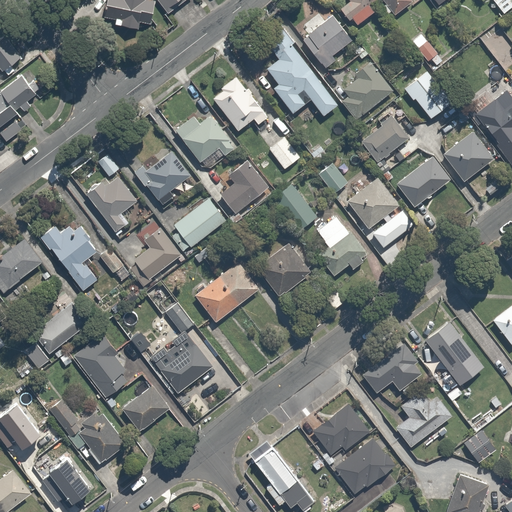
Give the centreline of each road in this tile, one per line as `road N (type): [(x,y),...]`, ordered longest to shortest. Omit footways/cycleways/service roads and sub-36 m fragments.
road 1 (residential): [(511,208),(201,448)]
road 2 (residential): [(114,100),(242,0)]
road 3 (residential): [(0,188),(114,100)]
road 4 (residential): [(30,0),(114,100)]
